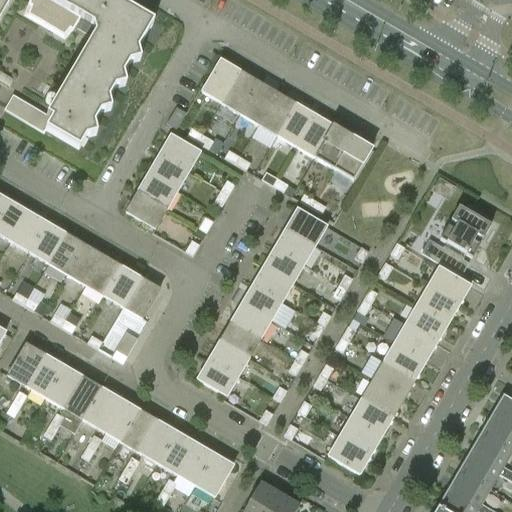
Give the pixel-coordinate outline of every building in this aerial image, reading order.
[(0,0),(0,8),(4,0),(30,0),(27,6),(31,8),(28,16),(63,37),(69,30),(72,32),(80,19),(69,13),(72,8),(105,28),(51,120),(12,97),(3,112),(43,135),(45,132),(78,151),(85,139),(96,136),(93,126),(99,114),(110,112),(107,101),(114,90),(125,87),(122,76),(129,65),(140,62),(137,51),(152,24),(111,0),(0,0)] [(81,21),(76,30),(87,36),(92,27),(81,21)] [(219,63),(201,94),(220,106),(239,75),(219,63)] [(0,83),(8,89),(13,81),(0,73),(0,83)] [(220,106),(239,117),(257,85),(239,75),(220,106)] [(239,117),(258,128),(276,96),(257,85),(239,117)] [(258,128),(276,139),(295,107),(276,96),(258,128)] [(276,139),(295,150),(313,118),(295,107),(276,139)] [(185,116),(184,115),(175,110),(165,127),(175,132),(185,116)] [(295,150),(314,161),(332,129),(313,118),(295,150)] [(314,161),(333,172),(351,141),(332,129),(314,161)] [(186,139),(197,145),(202,138),(191,131),(186,139)] [(169,138),(158,158),(187,175),(199,156),(169,138)] [(212,144),(202,138),(197,145),(208,152),(212,144)] [(371,152),(351,141),(333,172),(352,183),(371,152)] [(224,161),(234,167),(239,159),(228,153),(224,161)] [(177,194),(187,175),(158,158),(147,176),(177,194)] [(250,166),(239,159),(234,167),(245,173),(250,166)] [(265,175),(261,183),(272,189),(276,181),(265,175)] [(147,176),(136,195),(166,212),(177,194),(147,176)] [(430,192),(447,201),(454,188),(438,179),(430,192)] [(287,188),(276,181),(272,189),(283,195),(287,188)] [(226,183),(220,194),(227,198),(233,188),(226,183)] [(221,209),(227,198),(220,194),(213,205),(221,209)] [(154,232),(166,212),(136,195),(125,215),(154,232)] [(299,205),(310,211),(314,203),(303,197),(299,205)] [(0,217),(8,204),(0,199),(0,217)] [(325,210),(314,203),(310,211),(320,217),(325,210)] [(27,215),(8,204),(0,217),(0,238),(9,244),(27,215)] [(420,256),(428,260),(460,279),(468,266),(462,262),(465,257),(471,260),(479,247),(473,243),(476,238),(482,242),(490,228),(484,225),(487,219),(468,207),(464,213),(458,210),(450,223),(456,227),(453,232),(447,228),(439,242),(445,245),(442,250),(428,242),(420,256)] [(325,230),(296,212),(284,232),(314,249),(325,230)] [(9,244),(28,255),(45,226),(27,215),(9,244)] [(205,236),(212,225),(204,220),(198,231),(205,236)] [(64,237),(45,226),(28,255),(47,266),(64,237)] [(284,232),(273,250),(303,268),(314,249),(284,232)] [(47,266),(66,277),(83,248),(64,237),(47,266)] [(191,243),(184,254),(192,259),(198,248),(191,243)] [(396,246),(389,257),(397,261),(403,250),(396,246)] [(102,259),(83,248),(66,277),(85,288),(102,259)] [(292,286),(303,268),(273,250),(263,269),(292,286)] [(354,261),(361,265),(368,254),(360,250),(354,261)] [(85,288),(103,299),(120,270),(102,259),(85,288)] [(384,265),(378,276),(385,281),(392,270),(384,265)] [(263,269),(252,288),(281,305),(292,286),(263,269)] [(139,281),(120,270),(103,299),(122,310),(139,281)] [(438,271),(426,290),(458,308),(469,289),(438,271)] [(344,277),(338,288),(345,292),(352,282),(344,277)] [(141,322),(142,321),(158,292),(139,281),(122,310),(141,322)] [(270,324),(281,305),(252,288),(241,307),(270,324)] [(339,303),(345,292),(338,288),(331,299),(339,303)] [(415,309),(447,327),(458,308),(426,290),(415,309)] [(362,303),(370,307),(376,296),(369,292),(362,303)] [(11,302),(22,308),(27,301),(16,294),(11,302)] [(38,307),(27,301),(22,308),(33,315),(38,307)] [(364,318),(370,307),(362,303),(356,313),(364,318)] [(241,307),(229,326),(259,343),(270,324),(241,307)] [(415,309),(404,327),(436,346),(447,327),(415,309)] [(322,314),(316,325),(323,330),(330,319),(322,314)] [(49,324),(60,330),(64,323),(54,316),(49,324)] [(75,329),(64,323),(60,330),(71,337),(75,329)] [(317,341),(323,330),(316,325),(309,336),(317,341)] [(248,361),(259,343),(229,326),(219,344),(248,361)] [(393,346),(425,364),(436,346),(404,327),(393,346)] [(340,340),(348,344),(354,333),(347,329),(340,340)] [(125,335),(111,360),(122,367),(136,342),(125,335)] [(86,346),(97,352),(102,345),(91,338),(86,346)] [(342,355),(348,344),(340,340),(334,351),(342,355)] [(219,344),(208,363),(237,380),(248,361),(219,344)] [(393,346),(382,364),(414,383),(425,364),(393,346)] [(26,390),(44,359),(25,347),(6,379),(26,390)] [(300,352),(294,363),(301,367),(308,357),(300,352)] [(63,369),(44,359),(26,390),(44,401),(63,369)] [(225,399),(237,380),(208,363),(196,382),(225,399)] [(295,378),(301,367),(294,363),(287,374),(295,378)] [(371,383),(403,402),(414,383),(382,364),(371,383)] [(318,378),(326,382),(332,371),(325,367),(318,378)] [(63,369),(44,401),(63,412),(82,380),(63,369)] [(319,393),(326,382),(318,378),(312,388),(319,393)] [(100,391),(82,380),(63,412),(82,423),(100,391)] [(371,383),(360,402),(392,421),(403,402),(371,383)] [(279,405),(286,394),(278,389),(272,400),(279,405)] [(100,391),(82,423),(100,434),(119,402),(100,391)] [(18,394),(12,405),(19,409),(26,398),(18,394)] [(511,403),(502,398),(491,417),(511,429),(511,403)] [(138,413),(119,402),(100,434),(119,445),(138,413)] [(349,421),(381,439),(392,421),(360,402),(349,421)] [(303,404),(296,415),(304,419),(310,408),(303,404)] [(13,420),(19,409),(12,405),(5,416),(13,420)] [(265,412),(258,424),(266,428),(272,417),(265,412)] [(138,413),(119,445),(138,456),(157,424),(138,413)] [(55,416),(49,427),(57,431),(63,420),(55,416)] [(511,454),(511,452),(511,429),(491,417),(480,436),(511,454)] [(349,421),(338,439),(370,458),(381,439),(349,421)] [(175,435),(157,424),(138,456),(157,467),(175,435)] [(50,442),(57,431),(49,427),(43,438),(50,442)] [(289,427),(283,438),(290,443),(297,431),(289,427)] [(175,435),(157,467),(175,478),(194,446),(175,435)] [(480,436),(469,455),(500,473),(498,477),(508,483),(511,475),(511,474),(502,469),(511,454),(480,436)] [(86,449),(94,453),(100,442),(93,438),(86,449)] [(358,477),(370,458),(338,439),(327,459),(358,477)] [(212,457),(194,446),(175,478),(194,489),(212,457)] [(94,453),(86,449),(80,460),(88,464),(94,453)] [(498,477),(500,473),(469,455),(458,473),(489,492),(498,477)] [(212,457),(194,489),(213,500),(232,469),(212,457)] [(131,460),(124,471),(132,475),(138,464),(131,460)] [(125,486),(132,475),(124,471),(118,482),(125,486)] [(458,473),(447,492),(478,510),(476,511),(489,511),(480,506),(489,492),(458,473)] [(161,493),(169,497),(175,486),(168,482),(161,493)] [(269,511),(279,496),(259,485),(243,511),(269,511)] [(476,511),(478,510),(447,492),(436,511),(438,511),(476,511)] [(163,508),(169,497),(161,493),(155,504),(163,508)] [(279,496),(269,511),(296,511),(299,507),(279,496)]
